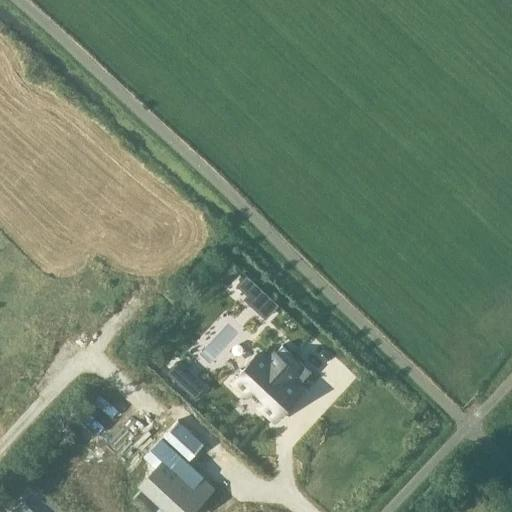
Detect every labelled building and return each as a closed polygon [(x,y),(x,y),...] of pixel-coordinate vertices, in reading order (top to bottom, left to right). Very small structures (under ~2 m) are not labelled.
[(235,287),(236,287),(245,296),(248,299),(249,299),(259,288),(245,276),(235,287)] [(256,354),(231,381),(247,396),(253,389),(258,394),(264,399),(258,406),(274,421),(277,417),(278,418),(281,414),(281,413),(299,394),(294,389),(291,386),(287,383),(292,378),(303,366),(281,346),(266,363),(256,354)] [(175,363),(165,374),(193,399),(203,389),(175,363)] [(165,404),(151,419),(195,459),(208,444),(165,404)] [(158,469),(132,496),(149,511),(182,511),(183,511),(192,501),(198,506),(213,489),(161,442),(146,458),(158,469)] [(31,511),(20,501),(10,511),(31,511)]
